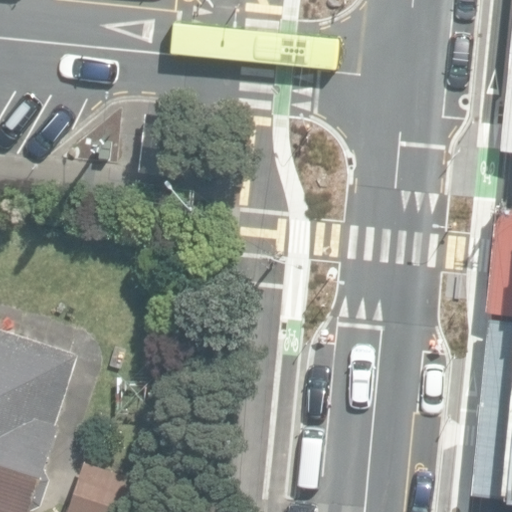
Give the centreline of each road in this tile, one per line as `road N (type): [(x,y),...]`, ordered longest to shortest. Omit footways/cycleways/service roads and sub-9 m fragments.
road 1 (secondary): [(414,72),(366,511)]
road 2 (residential): [(0,36),(414,72)]
